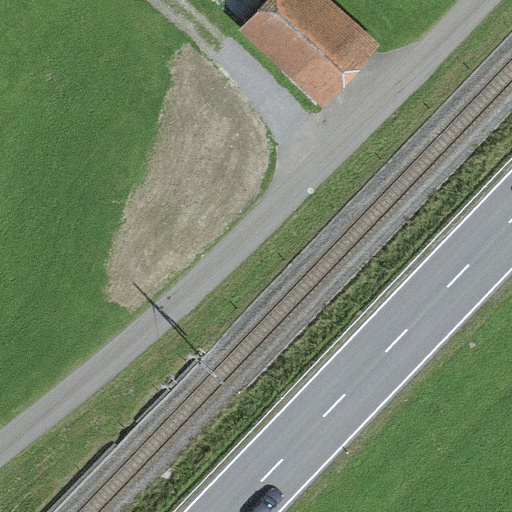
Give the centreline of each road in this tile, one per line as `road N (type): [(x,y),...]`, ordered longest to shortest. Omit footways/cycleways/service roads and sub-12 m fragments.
road 1 (primary): [(511,221),(233,511)]
road 2 (track): [(318,161),(171,0)]
